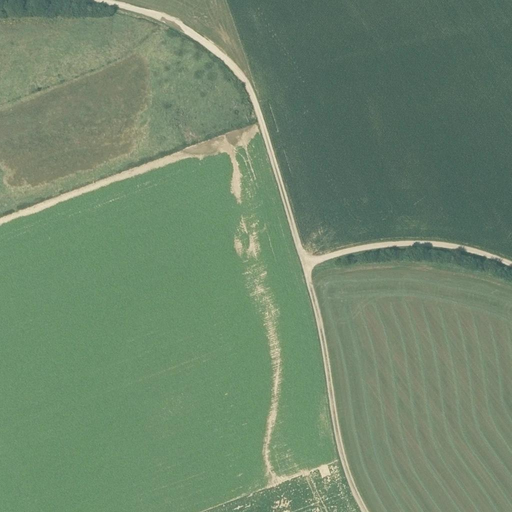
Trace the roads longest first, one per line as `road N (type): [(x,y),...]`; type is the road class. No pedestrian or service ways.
road 1 (track): [(305,264),(243,82),(170,23),(86,0)]
road 2 (track): [(366,511),(343,459),(305,264)]
road 3 (track): [(511,265),(428,244),(305,264)]
